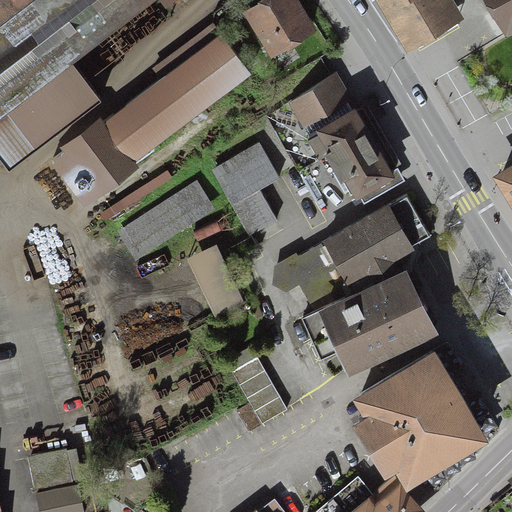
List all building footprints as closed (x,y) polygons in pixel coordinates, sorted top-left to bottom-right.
[(0,0),(0,164),(4,170),(97,97),(74,65),(154,0),(0,0)] [(296,0),(261,0),(242,12),(268,55),(313,28),(296,0)] [(446,0),(380,0),(407,45),(456,16),(446,0)] [(511,0),(484,0),(502,32),(511,26),(511,0)] [(99,117),(48,155),(85,205),(137,166),(133,161),(249,74),(220,36),(104,123),(99,117)] [(357,96),(340,69),(291,100),(308,127),(357,96)] [(364,100),(313,131),(354,199),(405,168),(364,100)] [(260,145),(214,172),(251,236),(278,221),(261,192),(281,181),(260,145)] [(511,159),(492,172),(511,204),(511,159)] [(193,187),(117,234),(133,261),(210,215),(193,187)] [(385,206),(322,242),(348,287),(411,251),(385,206)] [(216,244),(186,257),(214,316),(244,303),(216,244)] [(401,263),(313,306),(345,370),(433,326),(401,263)] [(430,342),(346,389),(397,479),(481,433),(430,342)] [(259,354),(231,369),(248,401),(260,422),(288,407),(259,354)] [(260,422),(248,401),(211,421),(223,442),(260,422)] [(67,451),(29,459),(35,490),(73,483),(67,451)] [(421,511),(391,473),(341,511),(421,511)] [(306,511),(297,486),(271,496),(278,511),(306,511)] [(84,511),(81,487),(38,495),(40,511),(84,511)] [(511,511),(511,493),(488,511),(511,511)]
